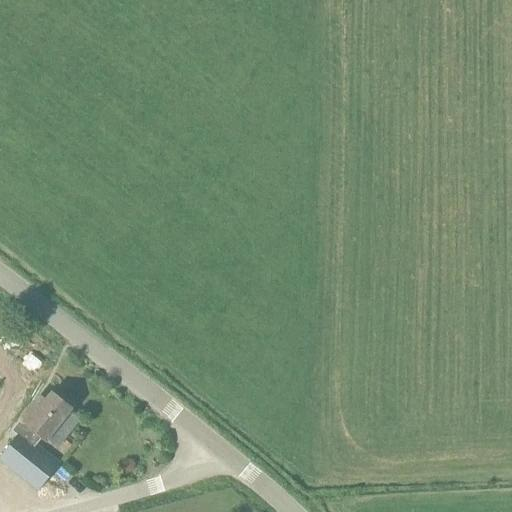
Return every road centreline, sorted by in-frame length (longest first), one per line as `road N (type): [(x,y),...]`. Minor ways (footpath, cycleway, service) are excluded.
road 1 (unclassified): [(240,462),(0,276)]
road 2 (unclassified): [(61,511),(240,462)]
